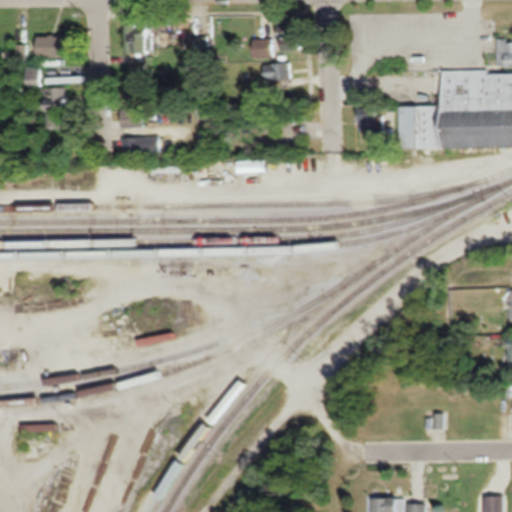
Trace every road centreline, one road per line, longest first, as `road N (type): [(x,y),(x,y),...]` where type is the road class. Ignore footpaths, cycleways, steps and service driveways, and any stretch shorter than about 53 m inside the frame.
road 1 (residential): [(324,0),(332,179)]
road 2 (residential): [(95,0),(99,148)]
